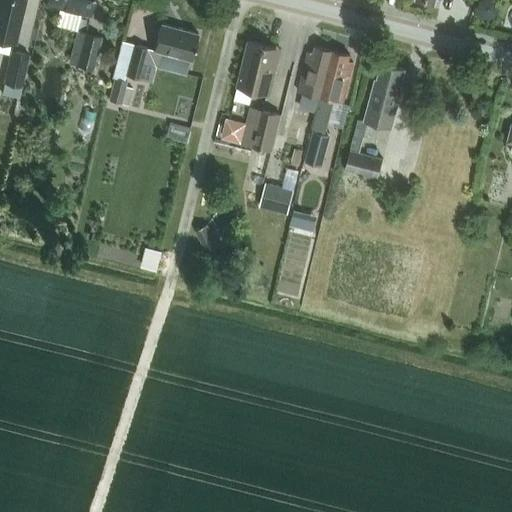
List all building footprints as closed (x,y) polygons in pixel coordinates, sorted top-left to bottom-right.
[(0,0),(0,39),(15,44),(25,0),(0,0)] [(89,16),(92,0),(48,0),(47,6),(89,16)] [(483,0),(481,1),(478,10),(482,18),(491,20),(498,16),(501,7),(496,0),(483,0)] [(134,45),(127,75),(143,79),(149,57),(158,60),(160,51),(190,59),(191,60),(198,34),(160,24),(153,50),(134,45)] [(85,31),(76,64),(93,68),(102,36),(85,31)] [(268,94),(270,89),(280,49),(248,40),(236,85),(268,94)] [(320,97),(333,51),(315,46),(313,52),(308,51),(298,91),(320,97)] [(1,94),(18,98),(29,53),(10,49),(3,81),(4,81),(1,94)] [(333,51),(320,97),(343,103),(353,63),(348,61),(350,55),(333,51)] [(377,79),(375,79),(364,121),(391,128),(402,88),(400,86),(405,69),(382,63),(377,79)] [(128,81),(114,77),(108,100),(129,105),(133,88),(126,87),(128,81)] [(333,101),(321,98),(312,130),(313,130),(305,161),(323,166),(331,135),(324,133),(333,101)] [(410,105),(407,116),(418,119),(421,108),(410,105)] [(260,108),(251,145),(272,150),(281,113),(275,112),(263,109),(260,108)] [(224,135),(246,143),(254,121),(231,114),(224,135)] [(361,152),(368,123),(359,121),(352,150),(361,152)] [(384,158),(361,152),(352,150),(346,171),(378,180),(384,158)] [(268,167),(256,164),(251,183),(263,186),(268,167)] [(296,191),(268,185),(263,208),(290,215),(296,191)] [(207,223),(195,230),(207,251),(219,244),(207,223)] [(293,224),(284,276),(267,273),(266,283),(280,286),(277,301),(304,305),(318,229),(293,224)] [(151,244),(146,265),(163,269),(167,248),(151,244)]
